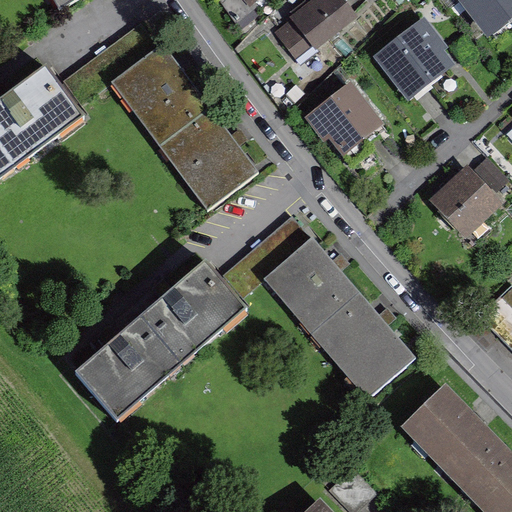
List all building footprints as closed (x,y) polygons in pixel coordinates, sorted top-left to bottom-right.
[(78,0),(55,0),(62,10),(78,0)] [(219,0),(236,23),(259,4),(255,0),(219,0)] [(316,46),(352,18),(337,0),(322,0),(278,34),(301,63),(318,50),(316,46)] [(511,0),(463,0),(489,33),(511,15),(511,0)] [(141,25),(63,83),(82,107),(113,84),(159,49),(141,25)] [(424,27),(383,60),(410,94),(446,66),(435,52),(441,47),(424,27)] [(161,48),(159,49),(113,84),(161,147),(209,112),(161,48)] [(47,71),(0,105),(0,151),(14,170),(83,119),(47,71)] [(349,92),(313,121),(326,137),(331,133),(345,150),(342,152),(352,165),(371,150),(361,137),(376,125),(349,92)] [(257,176),(209,112),(161,147),(209,212),(257,176)] [(0,151),(0,180),(14,170),(0,151)] [(487,161),(476,170),(497,192),(507,182),(487,161)] [(469,171),(436,202),(466,234),(499,203),(469,171)] [(292,218),(225,276),(244,299),(266,280),(312,241),(292,218)] [(266,280),(313,335),(359,296),(312,241),(266,280)] [(207,265),(142,321),(181,366),(246,310),(207,265)] [(511,286),(479,318),(501,340),(511,328),(511,308),(509,306),(511,303),(511,286)] [(313,335),(368,400),(414,360),(359,296),(313,335)] [(511,308),(511,328),(501,340),(511,351),(511,303),(509,306),(511,308)] [(142,321),(77,376),(116,422),(181,366),(142,321)] [(444,390),(406,426),(466,488),(503,452),(444,390)] [(511,511),(511,460),(503,452),(466,488),(489,511),(511,511)] [(353,470),(331,492),(350,511),(354,511),(374,491),(353,470)] [(207,489),(192,501),(200,511),(215,499),(207,489)]
